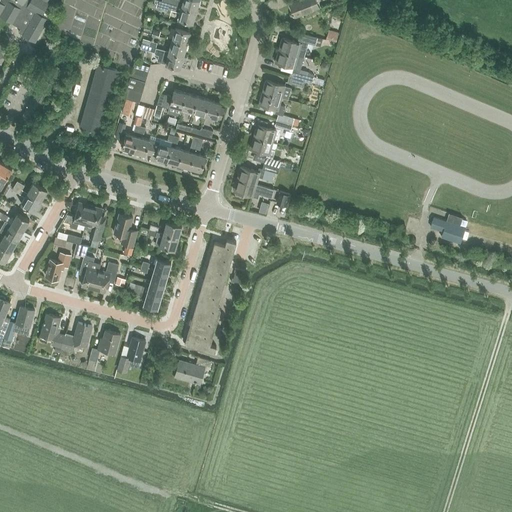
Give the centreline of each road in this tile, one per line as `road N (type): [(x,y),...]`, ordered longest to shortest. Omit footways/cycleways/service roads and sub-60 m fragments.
road 1 (residential): [(207,209),(168,330),(14,284)]
road 2 (track): [(511,124),(391,79),(377,84),(361,109),(365,131),(382,147)]
road 3 (unclassified): [(511,292),(324,240)]
road 4 (residential): [(207,209),(78,172)]
road 5 (residential): [(14,284),(78,172)]
road 6 (residential): [(207,209),(241,90)]
road 7 (residential): [(324,240),(207,209)]
road 8 (residential): [(149,99),(158,66),(241,90)]
